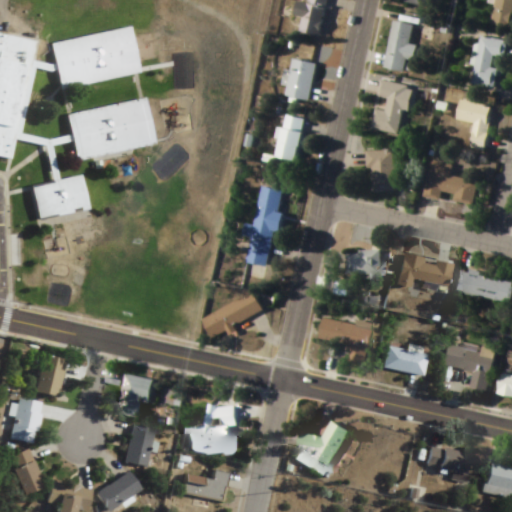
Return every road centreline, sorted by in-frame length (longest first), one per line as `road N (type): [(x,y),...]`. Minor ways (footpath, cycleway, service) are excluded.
road 1 (residential): [(286,376),(367,0)]
road 2 (residential): [(511,426),(286,376)]
road 3 (residential): [(511,243),(324,202)]
road 4 (residential): [(286,376),(137,345)]
road 5 (residential): [(137,345),(0,314)]
road 6 (residential): [(255,511),(286,376)]
